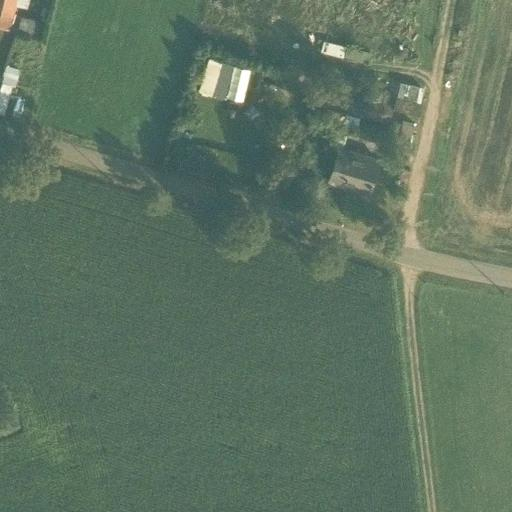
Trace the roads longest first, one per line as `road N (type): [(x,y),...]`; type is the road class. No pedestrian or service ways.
road 1 (residential): [(0,136),(409,258),(511,280)]
road 2 (track): [(462,0),(409,258),(433,511)]
